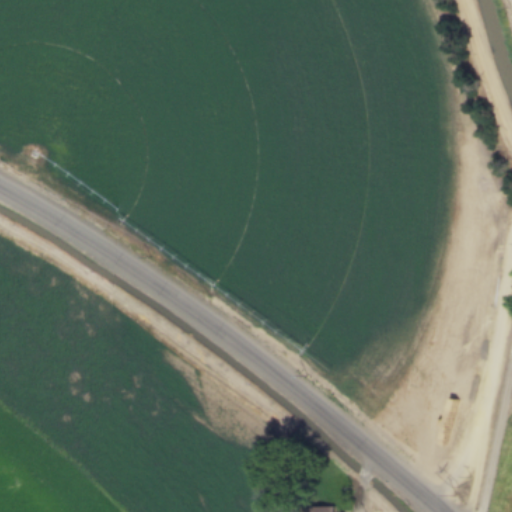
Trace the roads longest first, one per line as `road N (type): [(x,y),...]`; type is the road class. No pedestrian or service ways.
road 1 (tertiary): [(0,186),(247,350),(440,511)]
road 2 (track): [(465,0),(511,138)]
